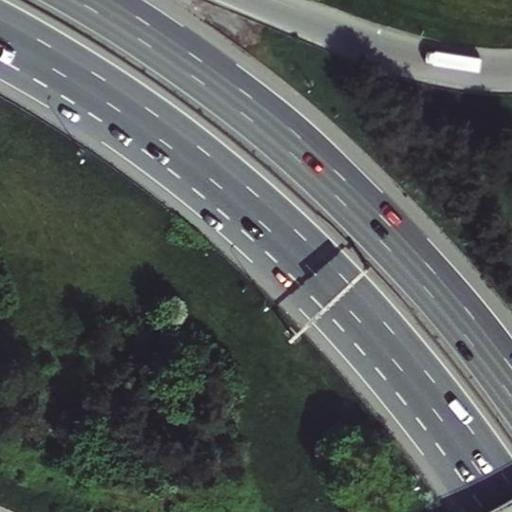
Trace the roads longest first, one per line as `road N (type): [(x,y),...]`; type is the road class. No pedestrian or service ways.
road 1 (motorway): [(511,383),(407,254),(286,137),(91,0)]
road 2 (motorway): [(249,200),(398,353),(511,505)]
road 3 (motorway): [(0,27),(78,72),(249,200)]
road 4 (motorway): [(0,63),(249,200)]
road 5 (motorway): [(511,78),(422,65),(241,0)]
